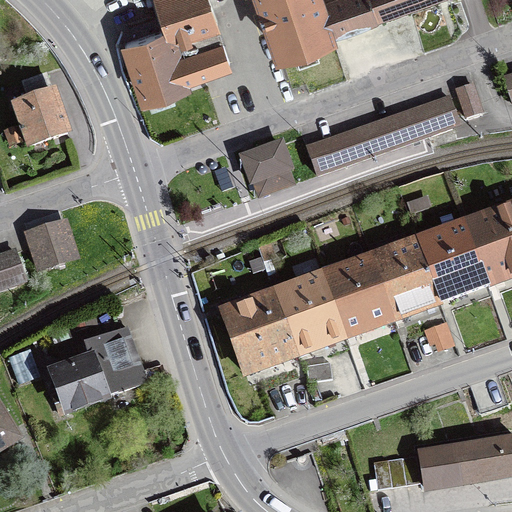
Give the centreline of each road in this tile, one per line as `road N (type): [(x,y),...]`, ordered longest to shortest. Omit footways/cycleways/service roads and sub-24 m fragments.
road 1 (residential): [(134,172),(511,36)]
road 2 (residential): [(223,455),(511,358)]
road 3 (secondary): [(134,172),(223,455)]
road 4 (secondary): [(41,0),(96,74),(134,172)]
road 5 (residential): [(78,511),(223,455)]
road 6 (residential): [(134,172),(0,217)]
